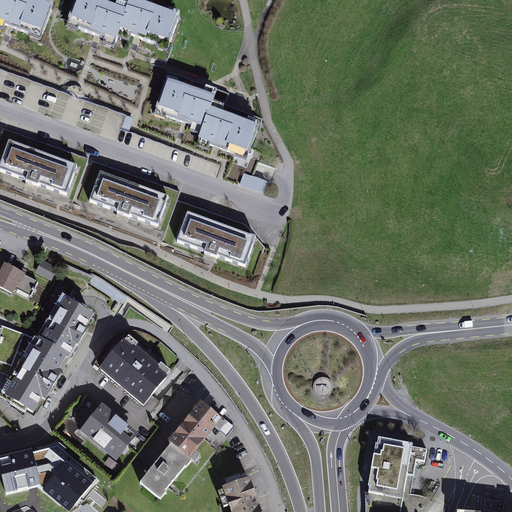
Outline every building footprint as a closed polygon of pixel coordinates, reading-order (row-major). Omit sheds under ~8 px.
[(0,0),(0,27),(10,31),(41,41),(52,9),(23,0),(0,0)] [(125,15),(82,0),(77,0),(67,31),(97,41),(118,48),(122,36),(136,42),(169,52),(180,20),(130,3),(125,15)] [(217,95),(157,75),(144,114),(183,128),(191,130),(187,142),(216,151),(237,158),(250,119),(213,107),(217,95)] [(79,168),(10,143),(0,171),(70,195),(79,168)] [(271,181),(276,169),(259,163),(255,174),(271,181)] [(171,198),(101,173),(91,203),(161,228),(171,198)] [(245,175),(242,186),(265,192),(268,180),(245,175)] [(261,239),(188,213),(177,244),(250,269),(261,239)] [(59,273),(43,265),(38,277),(54,284),(59,273)] [(6,270),(0,281),(0,290),(12,298),(16,291),(33,301),(40,288),(6,270)] [(94,277),(90,283),(123,303),(128,297),(100,280),(94,277)] [(93,320),(65,305),(43,343),(0,327),(0,373),(9,377),(2,397),(35,417),(93,320)] [(128,337),(99,373),(144,411),(174,375),(128,337)] [(223,423),(203,407),(171,447),(191,463),(223,423)] [(102,410),(79,436),(118,469),(140,443),(102,410)] [(413,444),(413,439),(379,432),(378,438),(376,438),(368,481),(370,481),(369,487),(404,495),(407,474),(414,474),(417,458),(426,460),(427,447),(413,444)] [(51,449),(0,459),(0,482),(5,505),(37,499),(42,498),(57,511),(74,511),(98,481),(57,448),(51,449)] [(190,467),(169,451),(141,487),(161,503),(190,467)] [(259,511),(243,468),(221,476),(234,511),(259,511)]
